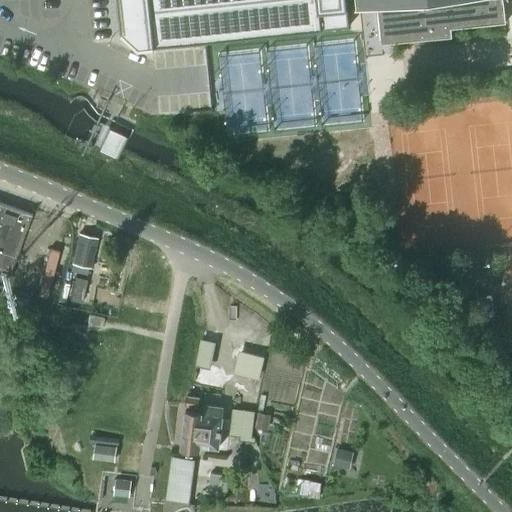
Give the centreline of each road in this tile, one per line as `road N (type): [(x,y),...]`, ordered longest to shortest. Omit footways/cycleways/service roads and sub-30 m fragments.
road 1 (residential): [(187,246),(283,299),(326,333),(502,511)]
road 2 (unclassified): [(138,506),(187,246)]
road 3 (residential): [(0,168),(187,246)]
